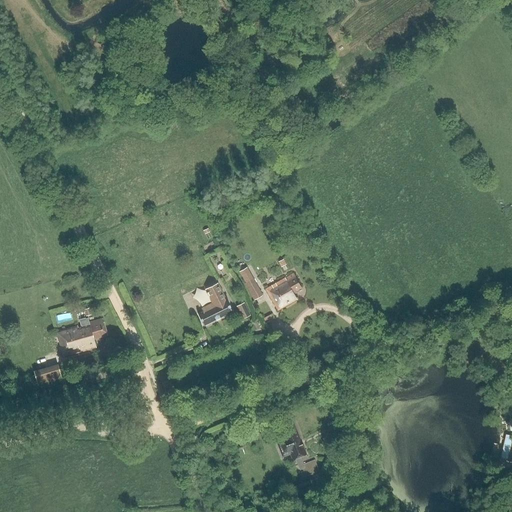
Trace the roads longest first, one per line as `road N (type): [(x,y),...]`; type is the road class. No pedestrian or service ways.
road 1 (track): [(511,296),(169,431),(78,428),(0,446)]
road 2 (track): [(0,87),(99,275),(208,511)]
road 3 (track): [(149,364),(0,405)]
road 4 (track): [(300,379),(296,331),(313,309),(342,314),(375,350)]
